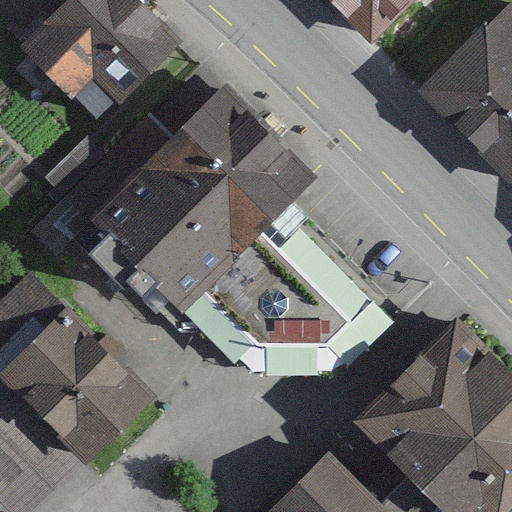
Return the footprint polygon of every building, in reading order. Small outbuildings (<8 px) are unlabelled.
[(122,0),(50,0),(2,49),(84,129),(168,45),(122,0)] [(324,0),(368,40),(405,0),(324,0)] [(511,9),(502,0),(499,0),(407,92),(505,191),(511,183),(511,9)] [(211,87),(77,217),(169,311),(289,195),(307,178),(211,87)] [(73,175),(109,135),(95,122),(58,162),(73,175)] [(32,290),(0,321),(0,511),(38,511),(146,408),(32,290)] [(373,511),(318,460),(269,511),(511,511),(511,388),(441,321),(340,428),(400,485),(375,511),(373,511)]
